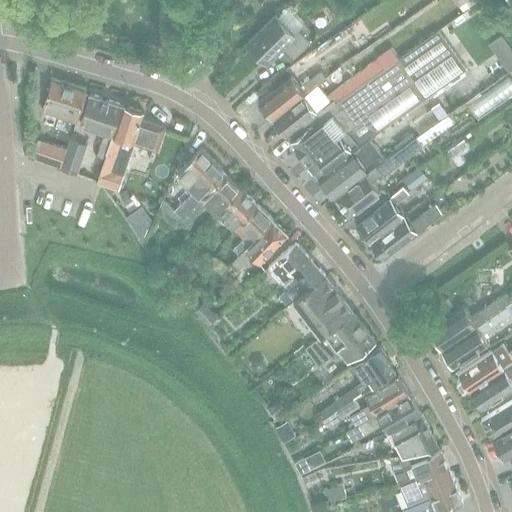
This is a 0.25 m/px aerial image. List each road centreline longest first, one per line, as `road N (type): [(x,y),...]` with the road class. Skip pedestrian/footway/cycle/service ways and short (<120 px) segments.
road 1 (residential): [(371,289),(209,112),(162,83),(0,39)]
road 2 (residential): [(483,511),(475,471),(371,289)]
road 3 (residential): [(371,289),(511,185)]
